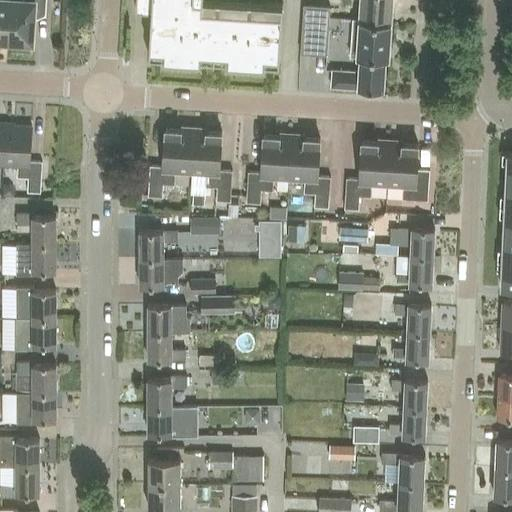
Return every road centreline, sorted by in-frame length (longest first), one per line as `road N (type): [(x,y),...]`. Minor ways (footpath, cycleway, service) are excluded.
road 1 (unclassified): [(75,511),(75,482),(98,443),(102,96)]
road 2 (unclassified): [(455,511),(472,125)]
road 3 (unclassified): [(472,125),(102,96)]
